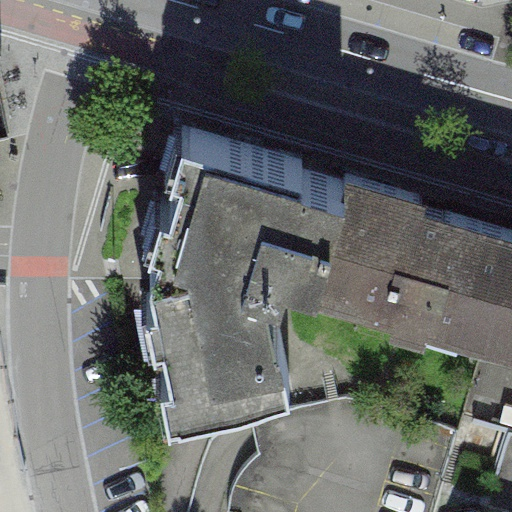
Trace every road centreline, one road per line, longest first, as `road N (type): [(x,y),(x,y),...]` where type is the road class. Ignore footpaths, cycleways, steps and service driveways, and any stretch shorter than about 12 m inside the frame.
road 1 (residential): [(70,511),(44,376),(42,268),(54,155),(100,0)]
road 2 (primary): [(511,101),(168,0)]
